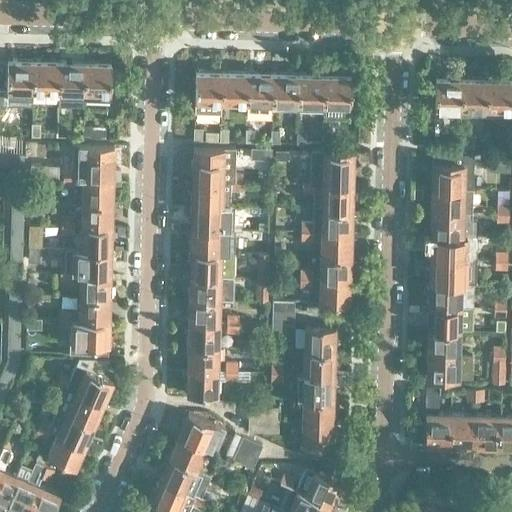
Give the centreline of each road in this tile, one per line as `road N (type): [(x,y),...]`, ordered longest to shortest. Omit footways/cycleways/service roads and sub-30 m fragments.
road 1 (residential): [(103,511),(148,410),(161,18)]
road 2 (residential): [(390,457),(400,25)]
road 3 (residential): [(400,25),(161,18)]
road 4 (residential): [(161,18),(0,14)]
road 5 (unclassified): [(511,458),(390,457)]
